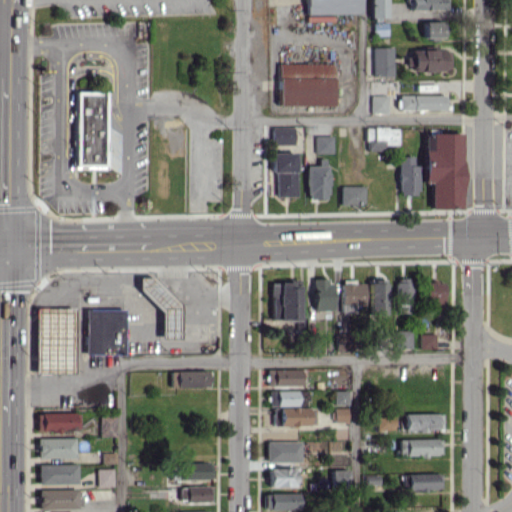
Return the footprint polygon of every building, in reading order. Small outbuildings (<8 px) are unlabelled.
[(305,0),(306,15),(361,13),(360,0),(305,0)] [(386,0),(370,0),(370,17),(386,17),(386,0)] [(408,0),(409,10),(448,10),(447,0),(408,0)] [(423,37),(444,37),(444,22),(423,21),(423,37)] [(373,47),(373,76),(393,76),(393,47),(373,47)] [(450,70),(450,50),(408,51),(409,71),(450,70)] [(278,104),(333,105),(333,64),(278,63),(278,104)] [(108,169),(108,88),(72,87),(71,169),(108,169)] [(445,110),(445,95),(399,94),(398,109),(445,110)] [(388,95),(371,95),(371,113),(388,113),(388,95)] [(272,127),(272,145),(294,144),(294,126),(272,127)] [(398,127),(367,127),(367,150),(384,151),(384,145),(398,145),(398,127)] [(431,182),(431,208),(462,208),(461,133),(424,133),(424,182),(431,182)] [(315,153),(333,153),(333,135),(315,136),(315,153)] [(296,196),(295,152),(271,152),(272,172),(276,172),(276,197),(296,196)] [(417,156),(398,156),(399,195),(417,194),(417,156)] [(307,165),(306,199),(328,199),(328,165),(325,165),(325,158),(319,158),(318,165),(307,165)] [(365,186),(342,185),(342,205),(365,205),(365,186)] [(152,276),(138,276),(138,290),(160,311),(160,338),(179,338),(180,303),(152,276)] [(331,278),(313,278),(313,309),(332,309),(331,278)] [(396,313),(412,312),(412,278),(396,279),(396,313)] [(369,315),(385,315),(386,279),(369,279),(369,315)] [(299,319),(298,281),(271,282),(271,320),(299,319)] [(365,281),(341,281),(341,313),(355,313),(355,305),(364,305),(365,281)] [(445,281),(425,281),(425,307),(444,307),(445,281)] [(73,373),(73,307),(33,307),(34,373),(73,373)] [(124,355),(125,308),(85,307),(84,354),(124,355)] [(397,348),(413,348),(412,330),(397,330),(397,348)] [(348,350),(349,333),(336,333),(335,350),(348,350)] [(436,349),(436,334),(420,334),(421,349),(436,349)] [(267,385),(300,385),(300,369),(267,369),(267,385)] [(207,370),(169,371),(170,387),(207,386),(207,370)] [(307,390),(268,390),(268,405),(307,405),(307,390)] [(334,404),(348,404),(349,390),(334,390),(334,404)] [(273,425),(311,425),(312,407),(273,407),(273,425)] [(348,421),(347,407),(334,407),(334,422),(348,421)] [(36,431),(79,430),(79,412),(36,413),(36,431)] [(443,413),(405,413),(405,430),(443,430),(443,413)] [(99,436),(116,436),(116,415),(99,414),(99,436)] [(376,414),(377,430),(396,429),(395,414),(376,414)] [(74,437),(36,438),(37,458),(75,457),(74,437)] [(399,439),(399,456),(441,455),(441,438),(399,439)] [(266,441),(266,461),(300,462),(300,442),(266,441)] [(175,479),(211,479),(211,462),(175,462),(175,479)] [(38,484),(77,483),(77,463),(38,464),(38,484)] [(294,467),(268,468),(268,486),(295,486),(294,467)] [(114,486),(113,468),(96,468),(97,487),(114,486)] [(331,469),(331,486),(347,486),(347,469),(331,469)] [(441,473),(407,473),(407,489),(441,489),(441,473)] [(210,485),(185,486),(185,502),(210,501),(210,485)] [(37,490),(38,508),(78,508),(78,489),(37,490)] [(298,493),(263,493),(264,509),(299,509),(298,493)]
